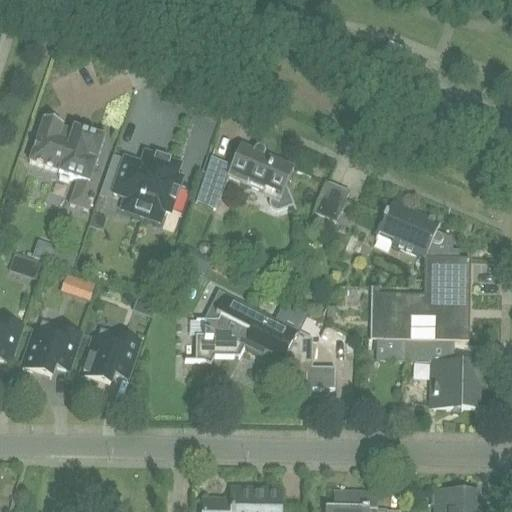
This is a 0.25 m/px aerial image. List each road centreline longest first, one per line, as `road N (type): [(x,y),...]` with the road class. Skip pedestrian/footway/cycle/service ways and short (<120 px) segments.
road 1 (tertiary): [(511,125),(200,0)]
road 2 (residential): [(181,450),(511,454)]
road 3 (residential): [(0,446),(181,450)]
